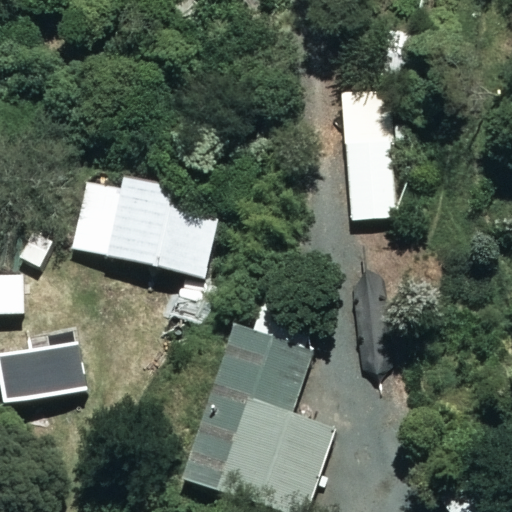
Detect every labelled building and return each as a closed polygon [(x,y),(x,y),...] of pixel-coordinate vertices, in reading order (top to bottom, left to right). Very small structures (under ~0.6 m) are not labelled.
[(432,38),(385,32),(379,80),(426,86),(432,38)] [(387,98),(333,104),(346,232),(400,226),(387,98)] [(221,203),(86,170),(67,250),(201,283),(221,203)] [(307,354),(225,330),(180,483),(277,511),(304,511),(329,428),(288,416),(307,354)] [(498,511),(510,502),(471,456),(426,493),(441,511),(498,511)]
